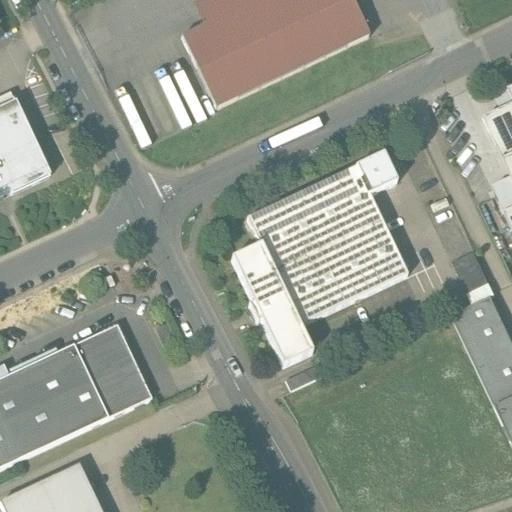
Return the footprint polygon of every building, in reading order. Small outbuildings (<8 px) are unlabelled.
[(180,40),(214,113),(368,40),(348,0),(208,0),(192,8),(202,30),(180,40)] [(511,96),(505,99),(510,115),(494,125),(511,167),(511,190),(504,195),(511,212),(511,96)] [(0,202),(49,179),(15,105),(0,112),(0,202)] [(295,378),(323,364),(314,342),(416,285),(361,172),(252,224),(267,257),(242,268),(295,378)] [(511,397),(511,343),(492,299),(454,317),(495,405),(511,397)] [(0,473),(151,404),(124,349),(127,344),(121,331),(111,328),(99,334),(97,338),(5,381),(0,370),(0,473)] [(511,439),(511,401),(497,409),(511,439)] [(97,511),(78,470),(0,506),(0,511),(97,511)]
